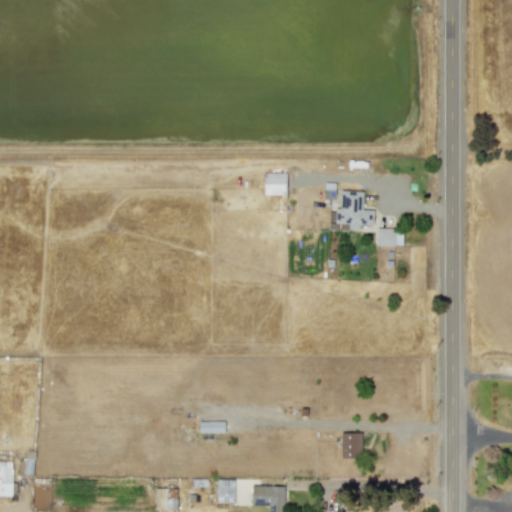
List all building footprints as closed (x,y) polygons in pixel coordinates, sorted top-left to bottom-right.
[(284,172),(262,173),(262,195),(284,195),(284,172)] [(334,183),(323,183),(322,199),(333,199),(334,183)] [(361,191),(339,191),(338,208),(334,208),(333,223),(347,223),(347,230),(359,231),(360,225),(372,225),(372,210),(361,210),(361,191)] [(401,245),(401,228),(375,228),(375,245),(401,245)] [(223,422),(197,421),(197,432),(223,433),(223,422)] [(338,433),(339,458),(360,458),(359,432),(338,433)] [(0,495),(10,496),(11,462),(0,461),(0,495)] [(233,480),(216,479),(215,502),(233,502),(233,480)] [(267,511),(281,511),(282,486),(250,485),(249,506),(268,506),(267,511)] [(175,488),(154,488),(153,509),(175,509),(175,488)]
